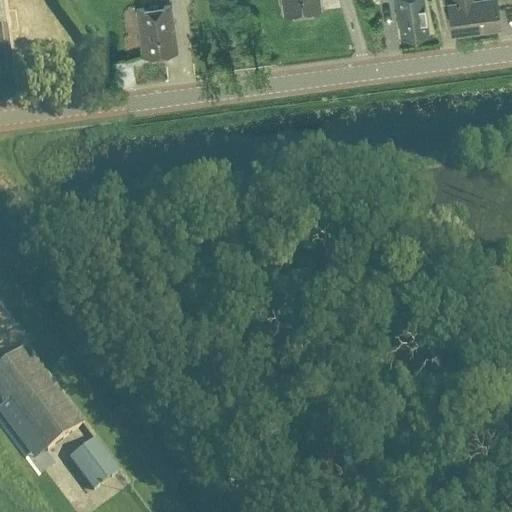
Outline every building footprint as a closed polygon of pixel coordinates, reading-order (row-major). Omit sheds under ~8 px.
[(317,0),(281,0),(283,12),(319,7),(317,0)] [(394,0),(400,35),(427,31),(422,0),(394,0)] [(445,0),(449,28),(473,25),(470,0),(445,0)] [(494,0),(470,0),(473,25),(497,22),(494,0)] [(0,4),(0,78),(11,77),(5,33),(4,34),(0,4)] [(176,51),(170,4),(135,9),(141,56),(176,51)] [(25,349),(0,368),(0,402),(4,408),(9,404),(46,454),(83,426),(25,349)] [(92,493),(118,474),(94,442),(68,461),(92,493)]
